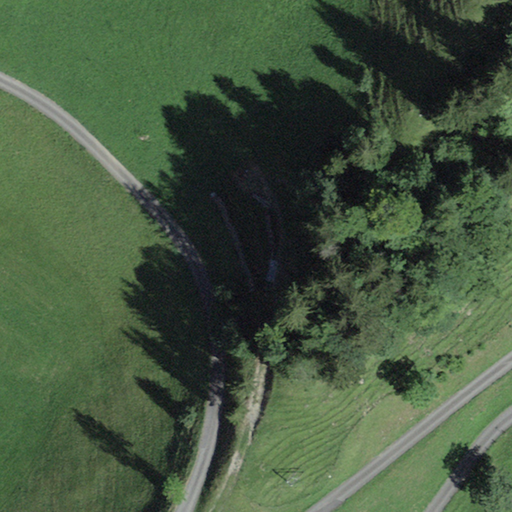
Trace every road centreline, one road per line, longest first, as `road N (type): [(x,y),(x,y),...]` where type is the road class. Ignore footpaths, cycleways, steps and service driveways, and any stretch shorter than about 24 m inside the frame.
road 1 (track): [(0,83),(67,126),(171,225),(204,289),(210,385),(164,511)]
road 2 (track): [(309,511),(511,361)]
